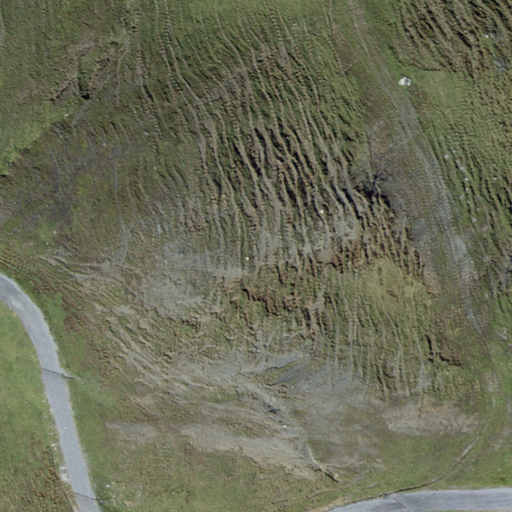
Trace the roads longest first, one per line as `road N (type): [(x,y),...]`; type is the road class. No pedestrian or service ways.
road 1 (track): [(0,286),(27,303),(45,347),(91,511)]
road 2 (track): [(347,511),(487,500)]
